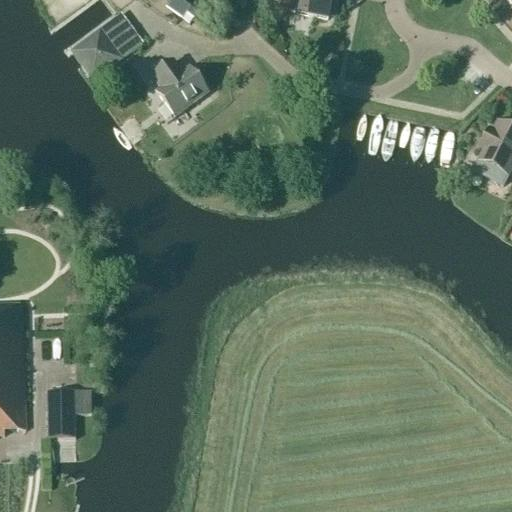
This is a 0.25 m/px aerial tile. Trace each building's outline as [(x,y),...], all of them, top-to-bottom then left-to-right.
[(175,0),(171,0),(165,10),(182,22),(190,10),(175,0)] [(291,0),(289,14),(327,22),(331,0),(291,0)] [(69,53),(92,84),(122,61),(99,30),(69,53)] [(156,95),(174,120),(207,96),(189,70),(182,76),(173,63),(151,79),(160,91),(156,95)] [(511,169),(511,132),(497,125),(493,133),(489,131),(478,153),(482,155),(478,163),(508,178),(511,169)] [(0,438),(4,439),(4,434),(25,434),(21,308),(0,308),(0,438)] [(80,391),(80,377),(89,377),(88,329),(56,329),(58,391),(80,391)] [(90,394),(46,395),(47,436),(74,435),(73,418),(90,418),(90,394)]
